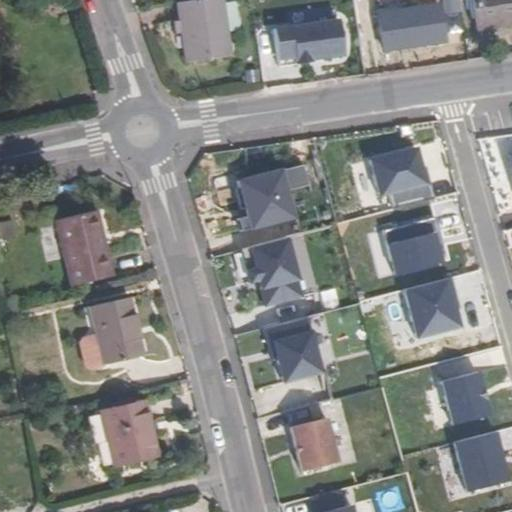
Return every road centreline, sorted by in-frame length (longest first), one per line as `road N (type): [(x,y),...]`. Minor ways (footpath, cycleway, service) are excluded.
road 1 (residential): [(247,511),(148,157)]
road 2 (residential): [(169,128),(450,89)]
road 3 (residential): [(511,328),(450,89)]
road 4 (residential): [(0,162),(118,138)]
